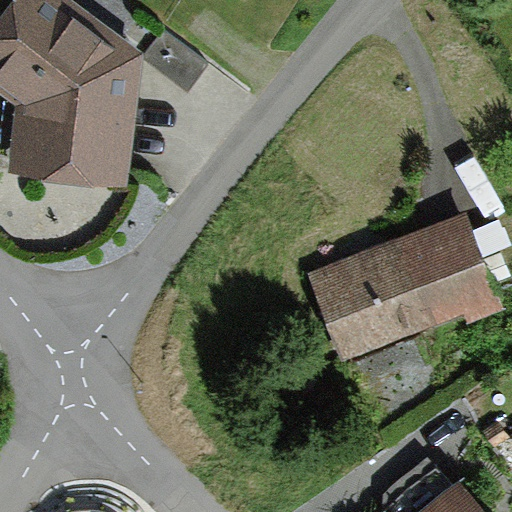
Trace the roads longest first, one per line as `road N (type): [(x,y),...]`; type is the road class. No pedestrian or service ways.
road 1 (residential): [(363,0),(95,335),(70,387)]
road 2 (residential): [(70,387),(186,511)]
road 3 (residential): [(70,387),(0,505)]
